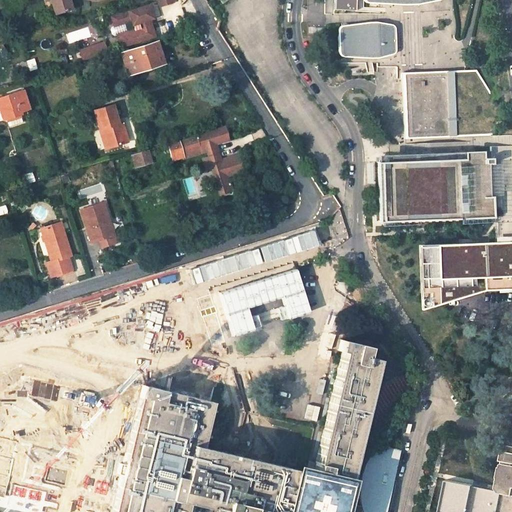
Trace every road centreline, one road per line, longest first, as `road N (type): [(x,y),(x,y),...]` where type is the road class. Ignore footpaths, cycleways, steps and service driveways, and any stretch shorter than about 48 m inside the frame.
road 1 (residential): [(203,10),(310,186),(304,212),(0,312)]
road 2 (unknown): [(127,347),(145,359),(302,356),(351,243),(357,245)]
